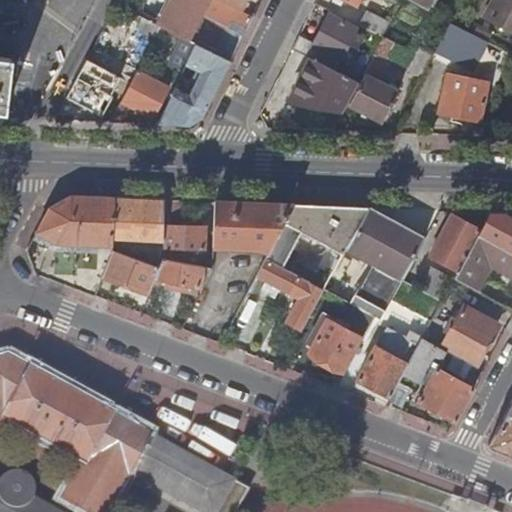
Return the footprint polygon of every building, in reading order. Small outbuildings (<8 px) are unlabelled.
[(151,0),(148,10),(163,15),(167,0),(151,0)] [(171,0),(158,26),(161,27),(180,37),(185,39),(196,45),(211,53),(230,62),(252,17),(217,0),(171,0)] [(224,0),(241,8),(244,0),(224,0)] [(357,0),(340,0),(339,4),(347,8),(349,3),(355,6),(357,0)] [(430,0),(414,0),(426,8),(430,0)] [(511,0),(492,0),(483,18),(511,32),(511,0)] [(365,10),(358,25),(382,37),(385,31),(389,22),(365,10)] [(298,37),(292,48),(307,56),(312,47),(339,61),(356,28),(328,14),(321,29),(319,33),(313,45),(298,37)] [(472,70),(488,42),(464,29),(450,21),(428,64),(472,70)] [(385,31),(382,37),(374,51),(385,57),(396,37),(385,31)] [(196,45),(185,39),(175,58),(173,58),(167,70),(174,74),(172,78),(178,82),(189,59),(196,45)] [(204,67),(211,53),(196,45),(189,59),(204,67)] [(102,68),(104,69),(111,56),(94,46),(87,60),(102,68)] [(408,71),(421,78),(428,64),(433,55),(420,48),(408,71)] [(174,89),(157,125),(188,126),(201,119),(230,62),(211,53),(204,67),(190,96),(174,89)] [(5,113),(6,101),(11,59),(0,57),(0,111),(1,112),(5,113)] [(288,104),(342,112),(358,81),(310,57),(288,104)] [(87,60),(66,97),(100,116),(122,79),(104,69),(102,68),(87,60)] [(367,69),(348,104),(381,122),(400,87),(384,78),(386,73),(382,70),(379,75),(367,69)] [(137,71),(109,123),(124,124),(124,119),(131,107),(135,109),(140,112),(151,118),(168,87),(137,71)] [(445,74),(437,114),(479,122),(486,83),(445,74)] [(112,238),(115,197),(68,196),(49,209),(26,251),(35,274),(95,297),(103,274),(112,249),(112,238)] [(164,199),(115,197),(112,238),(163,240),(164,199)] [(179,200),(164,199),(163,240),(163,242),(162,248),(205,250),(206,228),(178,227),(179,200)] [(293,205),(214,201),(212,247),(259,249),(268,254),(293,205)] [(367,207),(293,205),(268,254),(265,258),(281,267),(300,230),(342,253),(345,248),(367,207)] [(424,238),(367,207),(345,248),(371,263),(349,303),(380,320),(424,238)] [(511,219),(498,213),(489,212),(481,228),(477,235),(511,254),(511,219)] [(477,235),(481,228),(452,213),(428,256),(457,272),(477,235)] [(457,272),(453,279),(468,287),(484,258),(511,273),(511,254),(477,235),(457,272)] [(159,267),(112,249),(103,274),(150,292),(154,280),(159,267)] [(281,267),(265,258),(256,276),(266,281),(278,287),(290,292),(299,297),(293,308),(287,321),(302,329),(323,289),(281,267)] [(162,259),(159,267),(154,280),(198,289),(202,275),(208,276),(212,270),(162,259)] [(432,267),(420,289),(441,301),(453,279),(432,267)] [(266,281),(261,290),(273,297),(278,287),(266,281)] [(284,304),(293,308),(299,297),(290,292),(284,304)] [(463,307),(440,349),(446,352),(451,355),(471,366),(474,367),(496,325),(463,307)] [(267,347),(277,326),(251,314),(241,335),(267,347)] [(307,354),(344,373),(362,339),(326,320),(307,354)] [(356,380),(390,398),(406,368),(407,365),(394,357),(398,351),(411,358),(417,348),(403,341),(402,342),(397,339),(389,355),(374,347),(356,380)] [(417,402),(455,422),(473,389),(436,370),(446,352),(440,349),(421,339),(417,348),(411,358),(407,365),(406,368),(429,381),(417,402)] [(471,366),(451,355),(447,363),(467,373),(471,366)] [(0,358),(0,429),(5,420),(82,464),(62,501),(81,511),(107,511),(129,473),(200,511),(235,511),(248,490),(235,481),(6,356),(0,358)] [(511,400),(488,445),(511,454),(511,400)] [(0,511),(52,511),(32,500),(34,495),(34,491),(34,486),(31,481),(28,478),(25,475),(20,473),(15,472),(10,473),(6,474),(2,477),(0,479),(0,511)]
